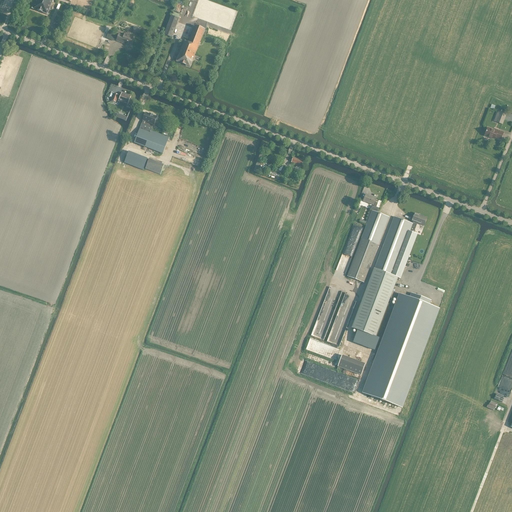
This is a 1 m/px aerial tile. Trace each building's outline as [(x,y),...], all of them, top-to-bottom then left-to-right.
[(35,0),(32,8),(47,14),(52,0),(35,0)] [(164,34),(172,37),(180,18),(172,15),(164,34)] [(205,29),(195,25),(189,42),(185,40),(177,61),(191,67),(205,29)] [(131,44),(133,37),(124,34),(124,35),(119,34),(116,41),(123,44),(124,41),(131,44)] [(128,105),(131,96),(123,93),(121,96),(115,94),(112,100),(116,102),(116,100),(128,105)] [(151,130),(153,127),(144,124),(145,121),(155,124),(157,117),(153,115),(150,114),(146,112),(143,120),(144,120),(143,123),(142,122),(135,143),(163,153),(169,137),(151,130)] [(506,115),(500,113),(497,122),(502,124),(506,115)] [(496,129),(495,130),(488,128),(485,136),(495,139),(495,137),(501,139),(504,133),(496,129)] [(129,151),(125,163),(143,170),(148,158),(129,151)] [(254,170),(259,172),(265,153),(261,152),(254,170)] [(302,167),(304,161),(294,157),(291,164),(302,167)] [(161,174),(165,165),(149,159),(146,169),(161,174)] [(374,205),(377,198),(366,194),(363,201),(374,205)] [(372,210),(347,276),(364,283),(389,217),(372,210)] [(413,222),(413,224),(410,231),(414,232),(417,223),(424,226),(427,218),(415,213),(412,221),(413,222)] [(383,247),(375,268),(393,276),(410,231),(413,224),(394,217),(383,247)] [(410,231),(393,276),(398,278),(401,279),(418,234),(414,232),(410,231)] [(374,268),(352,328),(358,330),(376,337),(398,278),(393,276),(375,268),(374,268)] [(363,393),(402,408),(415,372),(439,308),(430,305),(432,300),(412,293),(410,297),(401,294),(371,372),(363,393)] [(322,338),(330,341),(338,316),(331,313),(322,338)] [(358,330),(354,342),(376,350),(380,338),(376,337),(358,330)] [(333,349),(335,344),(313,336),(312,340),(311,340),(310,342),(311,343),(310,345),(320,349),(322,346),(325,347),(324,350),(334,354),(335,350),(333,349)] [(343,353),(340,365),(363,373),(367,361),(343,353)]
